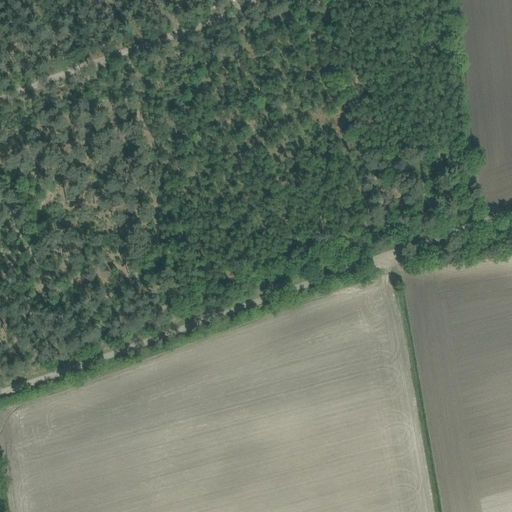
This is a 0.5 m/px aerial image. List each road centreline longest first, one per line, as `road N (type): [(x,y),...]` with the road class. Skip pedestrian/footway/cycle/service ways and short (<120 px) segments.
road 1 (unclassified): [(0,399),(511,215)]
road 2 (track): [(0,99),(254,0)]
